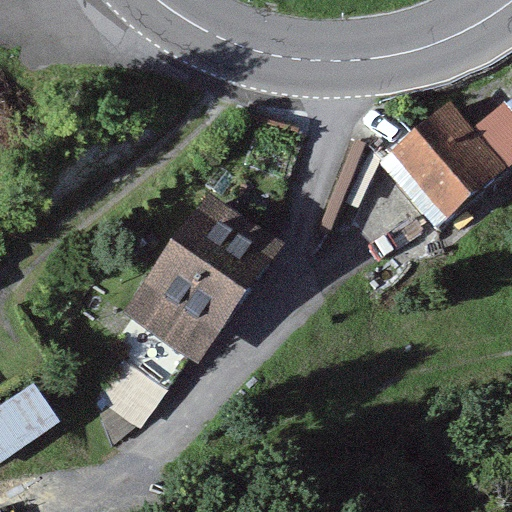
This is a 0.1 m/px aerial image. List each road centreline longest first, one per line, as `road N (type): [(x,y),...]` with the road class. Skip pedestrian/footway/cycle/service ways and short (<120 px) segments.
road 1 (track): [(348,63),(273,314),(147,444),(53,492),(34,511)]
road 2 (secondary): [(511,1),(451,38),(348,63),(261,54),(158,0)]
